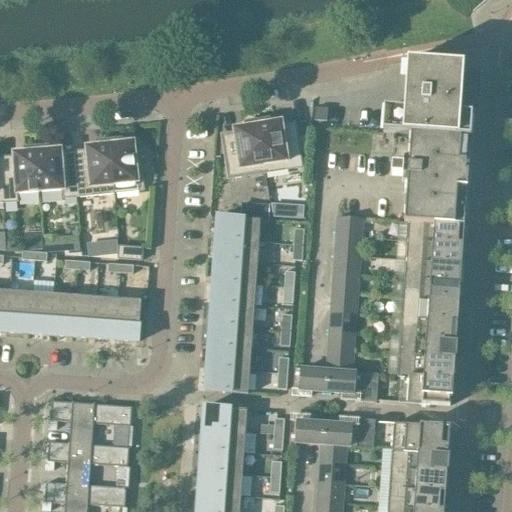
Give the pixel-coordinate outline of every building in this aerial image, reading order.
[(410,136),(467,140),(467,139),(470,140),(471,116),(458,115),(458,108),(460,108),(463,66),(406,62),(404,104),(407,104),(407,111),(384,110),(382,133),(410,135),(410,136)] [(325,122),(326,110),(315,109),(314,121),(325,122)] [(256,121),(264,174),(301,168),(294,123),(281,125),(280,121),(269,123),(268,119),(256,121)] [(227,180),(264,174),(256,121),(243,123),(244,127),(231,129),(231,133),(220,135),(227,180)] [(467,142),(467,140),(410,136),(408,167),(407,167),(392,165),(391,176),(407,177),(406,185),(405,197),(465,201),(468,157),(469,150),(468,150),(469,142),(467,142)] [(108,141),(114,194),(143,191),(139,154),(134,155),(133,142),(121,144),(121,140),(108,141)] [(77,198),(114,194),(108,141),(96,142),(96,146),(84,148),(85,151),(73,153),(77,198)] [(77,198),(73,153),(60,154),(60,150),(48,151),(48,147),(36,148),(39,193),(62,191),(63,199),(77,198)] [(16,195),(39,193),(36,148),(23,149),(23,153),(12,154),(12,157),(0,158),(0,163),(3,204),(17,203),(16,195)] [(463,227),(465,201),(405,197),(403,223),(408,223),(463,227)] [(254,205),(253,220),(267,221),(268,206),(254,205)] [(258,244),(260,221),(217,218),(216,234),(218,235),(218,240),(215,240),(215,241),(258,244)] [(335,238),(361,239),(362,220),(336,218),(335,238)] [(462,246),(463,227),(408,223),(406,243),(462,246)] [(292,246),(302,247),(303,231),(294,231),(292,246)] [(41,236),(26,237),(26,252),(41,251),(41,236)] [(359,258),(361,239),(335,238),(333,257),(359,258)] [(50,240),(44,241),(45,253),(56,253),(56,246),(50,240)] [(256,265),(258,244),(215,241),(214,256),(216,256),(216,261),(214,261),(214,262),(256,265)] [(86,243),(85,255),(99,257),(101,245),(86,243)] [(461,266),(462,246),(406,243),(405,262),(461,266)] [(301,262),(302,247),(292,246),(291,262),(301,262)] [(118,248),(117,260),(141,262),(142,249),(118,248)] [(33,262),(34,254),(21,253),(21,261),(33,262)] [(46,254),(44,254),(34,254),(33,262),(45,263),(46,254)] [(358,278),(359,258),(333,257),(332,276),(358,278)] [(76,271),(77,263),(64,262),(64,270),(76,271)] [(255,287),(256,265),(214,262),(212,277),(215,278),(215,283),(212,283),(212,284),(255,287)] [(459,285),(461,266),(405,262),(403,281),(459,285)] [(77,263),(76,271),(88,272),(89,264),(77,263)] [(119,274),(120,266),(107,265),(107,274),(119,274)] [(120,266),(119,274),(132,275),(132,267),(120,266)] [(283,289),(293,289),(294,274),(284,273),(283,289)] [(357,297),(358,278),(332,276),(331,295),(357,297)] [(458,304),(459,285),(403,281),(402,300),(458,304)] [(253,308),(255,287),(212,284),(211,299),(213,299),(213,304),(211,304),(211,305),(253,308)] [(292,305),(293,289),(283,289),(282,304),(292,305)] [(6,334),(9,292),(0,291),(0,333),(0,331),(5,332),(5,334),(6,334)] [(28,336),(31,294),(9,292),(6,334),(22,335),(22,333),(27,333),(27,336),(28,336)] [(50,337),(53,295),(31,294),(28,336),(44,337),(44,334),(49,335),(49,337),(50,337)] [(71,339),(74,297),(53,295),(50,337),(65,338),(65,336),(71,336),(70,339),(71,339)] [(355,316),(357,297),(331,295),(329,314),(355,316)] [(93,340),(96,299),(74,297),(71,339),(87,340),(87,337),(92,338),(92,340),(93,340)] [(114,342),(117,300),(96,299),(93,340),(108,341),(108,339),(114,339),(114,342)] [(117,300),(114,342),(130,343),(130,340),(135,341),(135,343),(137,343),(140,302),(117,300)] [(456,323),(458,304),(402,300),(401,319),(456,323)] [(252,330),(253,308),(211,305),(209,321),(212,321),(211,326),(209,326),(209,327),(252,330)] [(354,335),(355,316),(329,314),(328,333),(354,335)] [(280,332),(290,333),(291,317),(281,316),(280,332)] [(455,342),(456,323),(401,319),(399,338),(455,342)] [(250,351),(252,330),(209,327),(208,342),(210,342),(210,347),(208,347),(207,348),(250,351)] [(289,348),(290,333),(280,332),(279,347),(289,348)] [(353,354),(354,335),(328,333),(327,352),(353,354)] [(454,361),(455,342),(399,338),(398,357),(454,361)] [(249,373),(250,351),(207,348),(206,364),(209,364),(208,369),(206,369),(206,370),(249,373)] [(351,373),(353,354),(327,352),(325,371),(327,372),(351,373)] [(452,381),(454,361),(398,357),(397,377),(452,381)] [(277,375),(287,376),(288,360),(278,359),(277,375)] [(327,372),(325,371),(325,372),(293,369),(291,396),(310,397),(311,393),(326,394),(327,372)] [(247,396),(249,373),(206,370),(205,385),(207,385),(207,391),(204,390),(204,393),(247,396)] [(361,374),(351,373),(327,372),(326,394),(341,395),(340,400),(359,401),(361,374)] [(376,402),(378,375),(361,374),(359,401),(376,402)] [(285,391),(287,376),(277,375),(276,391),(285,391)] [(452,381),(397,377),(396,377),(396,378),(408,379),(406,404),(449,407),(449,405),(449,398),(451,398),(452,381)] [(48,444),(128,450),(128,449),(91,447),(93,425),(130,428),(131,409),(94,406),(94,405),(93,405),(93,406),(72,405),(72,403),(71,403),(71,404),(51,403),(51,410),(49,410),(51,410),(50,422),(55,422),(55,423),(70,424),(68,445),(48,444)] [(245,434),(246,410),(203,407),(202,424),(205,424),(204,429),(202,429),(202,430),(245,434)] [(322,446),(324,424),(309,423),(309,418),(290,417),(288,444),(322,446)] [(273,436),(282,436),(284,421),(274,420),(273,436)] [(356,449),(358,422),(339,421),(339,425),(324,424),(322,446),(346,448),(356,449)] [(372,450),(374,423),(358,422),(356,449),(372,450)] [(449,430),(449,428),(393,424),(391,451),(447,455),(447,454),(444,453),(445,448),(448,449),(449,433),(446,433),(446,430),(449,430)] [(243,455),(245,434),(202,430),(201,446),(203,446),(203,451),(200,451),(200,452),(243,455)] [(281,452),(282,436),(273,436),(272,451),(281,452)] [(127,469),(128,450),(48,444),(48,451),(46,450),(46,451),(48,451),(47,463),(52,463),(67,464),(65,486),(45,484),(45,485),(125,491),(125,490),(88,487),(90,466),(127,469)] [(346,448),(322,446),(288,444),(320,446),(319,465),(344,467),(346,448)] [(447,458),(447,455),(391,451),(390,470),(446,474),(447,458)] [(241,477),(243,455),(200,452),(199,467),(201,468),(201,473),(199,473),(199,474),(241,477)] [(270,479),(279,479),(281,464),(271,463),(270,479)] [(343,486),(344,467),(319,465),(317,484),(343,486)] [(444,494),(446,474),(390,470),(389,490),(444,494)] [(240,498),(241,477),(199,474),(197,489),(200,489),(200,494),(197,494),(197,495),(240,498)] [(278,495),(279,479),(270,479),(269,494),(278,495)] [(342,505),(343,486),(317,484),(316,504),(342,505)] [(124,509),(125,491),(45,485),(45,491),(43,491),(43,492),(45,492),(44,504),(49,504),(64,505),(63,511),(86,511),(87,507),(124,509)] [(433,511),(442,511),(444,494),(389,490),(387,509),(433,511)] [(238,511),(240,498),(197,495),(196,511),(198,511),(238,511)]
